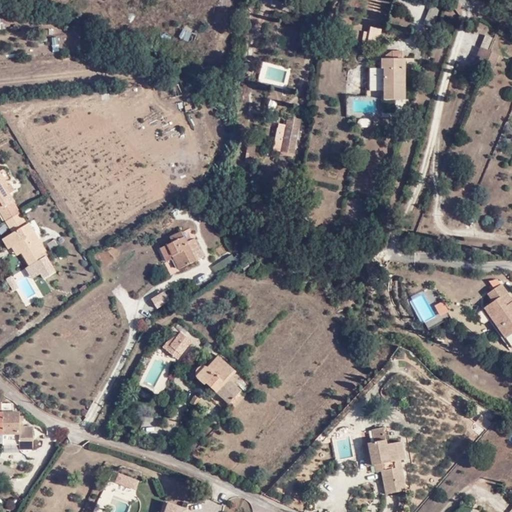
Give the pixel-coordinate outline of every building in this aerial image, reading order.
[(422,25),(432,29),(440,9),(431,5),(422,25)] [(482,42),(488,45),(492,37),(486,35),(482,42)] [(474,60),(492,68),(499,55),(480,47),(474,60)] [(402,88),(403,67),(402,51),(392,51),(385,55),(385,59),(381,59),(380,68),(368,68),(368,89),(365,89),(365,96),(383,96),(383,100),(402,100),(402,98),(406,98),(406,88),(402,88)] [(182,99),(185,111),(197,109),(194,96),(182,99)] [(287,116),(284,129),(281,147),(287,148),(286,151),(292,153),(297,130),(299,119),(287,116)] [(281,147),(284,129),(277,128),(272,149),(279,151),(281,147)] [(248,156),(257,158),(259,145),(250,143),(250,142),(247,142),(246,145),(249,146),(248,156)] [(0,209),(2,208),(8,220),(19,213),(12,202),(13,201),(5,188),(1,180),(3,178),(0,173),(0,209)] [(171,212),(175,217),(181,214),(177,208),(171,212)] [(18,244),(22,252),(30,265),(47,254),(31,229),(29,230),(26,225),(19,213),(8,220),(15,232),(7,237),(14,247),(18,244)] [(172,255),(178,268),(202,256),(196,246),(189,249),(181,231),(169,237),(172,243),(161,248),(166,261),(171,260),(169,257),(172,255)] [(10,248),(14,247),(7,237),(4,239),(10,248)] [(48,243),(52,250),(58,246),(54,239),(48,243)] [(18,255),(22,252),(18,244),(14,247),(18,255)] [(258,261),(254,266),(261,271),(265,274),(269,269),(258,261)] [(261,271),(254,266),(249,273),(255,277),(261,271)] [(294,279),(304,286),(311,276),(301,269),(294,279)] [(311,276),(304,286),(308,288),(314,279),(311,276)] [(511,332),(511,306),(510,303),(511,301),(511,300),(501,284),(493,289),(499,297),(493,301),(483,308),(504,338),(511,332)] [(487,293),(493,301),(499,297),(493,289),(487,293)] [(229,410),(230,412),(244,397),(227,381),(235,372),(218,357),(208,367),(205,365),(200,366),(196,368),(195,370),(194,374),(195,375),(204,384),(206,382),(230,404),(227,408),(229,410)] [(189,402),(195,407),(201,398),(194,394),(189,402)] [(212,399),(223,409),(226,407),(215,396),(212,399)] [(13,403),(2,402),(2,404),(1,442),(1,447),(17,447),(17,451),(33,451),(33,427),(20,427),(21,411),(13,411),(13,403)] [(375,442),(385,440),(382,428),(372,429),(375,442)] [(383,471),(381,472),(385,495),(405,491),(399,461),(404,459),(401,443),(386,445),(385,440),(375,442),(367,443),(371,466),(374,465),(382,464),(383,471)] [(366,467),(371,466),(367,443),(362,444),(366,467)] [(0,475),(5,479),(11,469),(0,462),(0,475)] [(375,473),(381,472),(383,471),(382,464),(374,465),(375,473)] [(185,511),(186,510),(167,503),(163,511),(185,511)]
